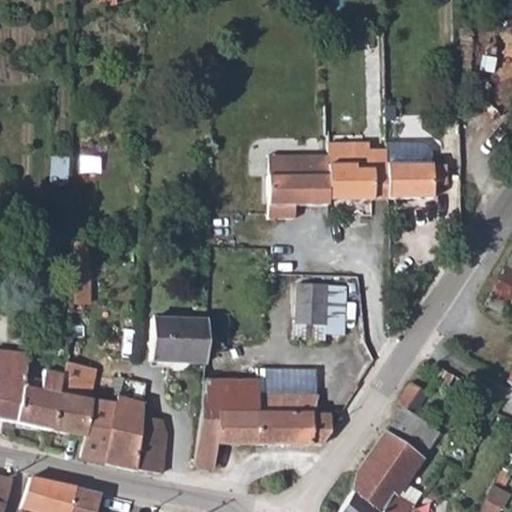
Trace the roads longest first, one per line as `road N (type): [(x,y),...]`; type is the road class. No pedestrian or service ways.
road 1 (residential): [(511,184),(376,388)]
road 2 (residential): [(0,452),(236,511)]
road 3 (residential): [(376,388),(294,511)]
